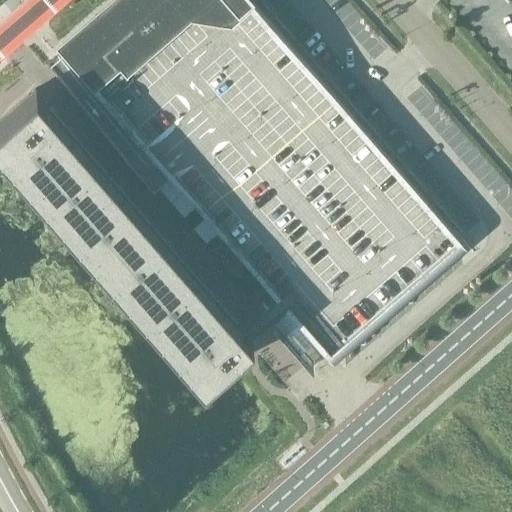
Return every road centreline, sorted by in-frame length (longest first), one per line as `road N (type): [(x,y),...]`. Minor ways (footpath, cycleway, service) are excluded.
road 1 (unclassified): [(271,511),(511,297)]
road 2 (unclassified): [(395,0),(511,134)]
